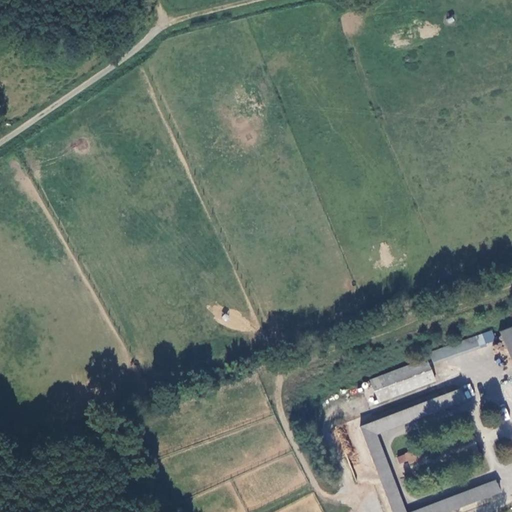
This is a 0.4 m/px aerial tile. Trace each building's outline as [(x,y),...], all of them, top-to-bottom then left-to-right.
[(511,368),(511,326),(498,332),(511,368)] [(478,346),(474,337),(428,354),(431,363),(478,346)] [(425,359),(383,376),(391,398),(434,382),(425,359)] [(459,390),(359,428),(390,511),(448,511),(501,492),(495,480),(410,511),(405,511),(376,434),(463,402),(459,390)] [(446,447),(449,462),(479,456),(477,442),(446,447)] [(417,449),(397,456),(403,470),(422,463),(417,449)]
